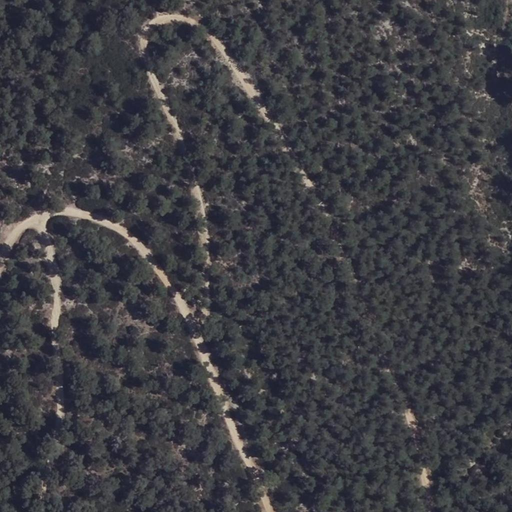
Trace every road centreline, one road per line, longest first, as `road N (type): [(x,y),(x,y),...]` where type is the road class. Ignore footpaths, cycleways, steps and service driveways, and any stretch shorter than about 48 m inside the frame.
road 1 (track): [(198,342),(206,290),(199,201),(141,44),(166,16),(201,25),(301,170),(341,247),(407,406),(433,511)]
road 2 (track): [(268,511),(188,317),(155,263),(127,236),(86,219),(39,219),(6,250),(0,268)]
road 3 (track): [(39,219),(56,280),(59,384),(44,511)]
